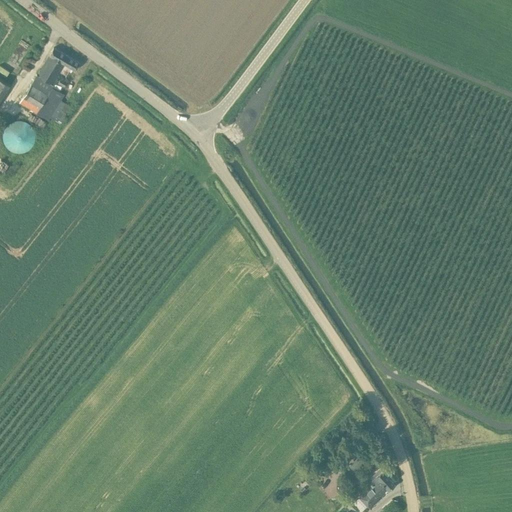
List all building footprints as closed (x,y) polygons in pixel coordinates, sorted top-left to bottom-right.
[(50,54),(36,75),(19,102),(49,120),(50,117),(54,120),(60,123),(71,106),(61,100),(64,94),(52,86),(53,85),(60,71),(66,75),(71,67),(75,70),(79,63),(54,47),(50,54)] [(0,100),(10,84),(0,77),(0,100)] [(60,78),(57,83),(64,87),(67,81),(60,78)] [(19,153),(20,153),(22,152),(24,152),(26,151),(27,151),(28,150),(30,149),(31,147),(32,146),(33,144),(34,143),(35,141),(35,139),(35,136),(35,134),(35,132),(34,130),(33,129),(32,127),(31,126),(30,124),(28,123),(27,122),(25,122),(24,121),(22,121),(20,120),(18,120),(16,120),(14,121),(13,122),(11,122),(9,124),(7,125),(6,127),(5,128),(4,130),(3,132),(3,133),(3,135),(3,137),(3,138),(3,140),(3,142),(4,143),(5,145),(6,147),(7,148),(9,150),(11,151),(13,152),(15,152),(17,153),(19,153)] [(383,496),(382,495),(388,490),(394,484),(382,471),(376,476),(374,474),(367,481),(370,484),(360,494),(372,506),(383,496)]
